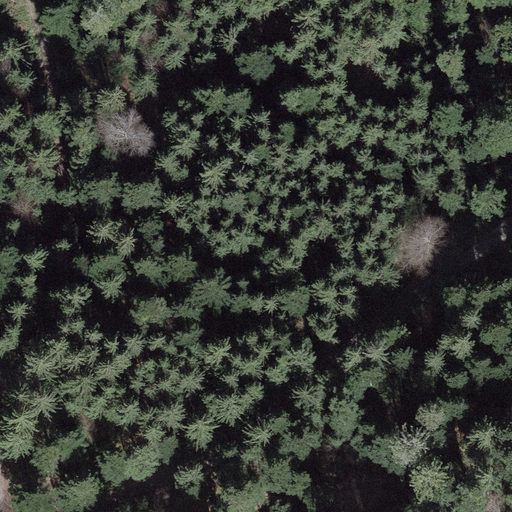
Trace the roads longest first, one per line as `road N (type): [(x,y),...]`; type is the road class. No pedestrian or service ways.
road 1 (track): [(8,511),(1,487),(9,421),(52,278),(54,72),(34,0)]
road 2 (track): [(98,511),(259,428),(511,230)]
